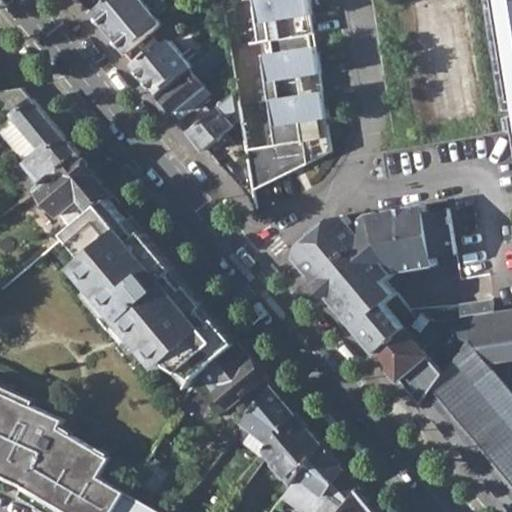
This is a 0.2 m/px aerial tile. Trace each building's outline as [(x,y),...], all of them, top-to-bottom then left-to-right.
[(81,0),(89,9),(99,0),(81,0)] [(108,0),(93,13),(127,55),(163,24),(142,0),(108,0)] [(249,150),(253,178),(289,172),(290,174),(334,151),(319,46),(314,47),(311,35),(317,33),(312,0),(259,0),(260,6),(257,6),(259,18),(262,17),(265,42),(273,41),(276,53),(268,54),(269,64),(266,64),(268,76),(271,76),(276,109),(273,110),(275,121),(278,121),(282,145),(249,150)] [(511,0),(498,0),(511,85),(511,0)] [(162,96),(176,113),(206,88),(201,82),(233,54),(230,39),(195,69),(162,96)] [(162,96),(195,69),(173,42),(159,54),(156,51),(137,67),(162,96)] [(81,152),(26,86),(0,88),(0,110),(9,120),(0,127),(0,130),(27,163),(14,174),(31,194),(38,190),(44,184),(81,152)] [(214,116),(225,108),(215,95),(213,96),(206,88),(176,113),(183,121),(204,104),(214,116)] [(235,125),(243,117),(240,94),(225,108),(214,116),(193,134),(208,151),(237,126),(235,125)] [(183,121),(193,134),(214,116),(204,104),(183,121)] [(38,190),(61,216),(81,197),(94,212),(112,197),(117,193),(81,152),(44,184),(38,190)] [(253,178),(255,191),(290,174),(289,172),(253,178)] [(203,374),(241,343),(174,263),(147,230),(142,234),(112,197),(94,212),(76,227),(88,241),(82,246),(89,255),(77,265),(116,311),(120,309),(128,319),(124,321),(163,368),(171,361),(175,366),(198,378),(203,374)] [(429,208),(370,217),(356,229),(347,218),(335,219),(302,248),(300,261),(381,357),(409,332),(387,308),(399,297),(388,284),(399,275),(439,270),(438,261),(460,258),(452,212),(430,215),(429,208)] [(76,227),(70,231),(82,246),(88,241),(76,227)] [(462,321),(498,315),(496,302),(461,307),(462,321)] [(511,511),(511,392),(488,365),(511,361),(511,312),(498,315),(462,321),(465,331),(453,334),(469,344),(424,408),(510,511),(511,511)] [(381,357),(413,395),(432,379),(422,366),(430,358),(409,332),(381,357)] [(241,343),(203,374),(230,405),(268,374),(241,343)] [(220,413),(230,405),(203,374),(198,378),(187,396),(197,403),(205,396),(220,413)] [(239,436),(246,442),(255,429),(272,442),(297,409),(277,386),(239,436)] [(0,463),(7,466),(4,473),(27,484),(24,491),(44,502),(40,508),(46,511),(117,511),(130,492),(104,476),(115,458),(74,434),(72,437),(62,431),(67,419),(28,401),(27,404),(0,392),(0,463)] [(270,454),(294,481),(324,441),(297,409),(272,442),(266,449),(270,454)] [(266,449),(272,442),(255,429),(246,442),(263,455),(266,449)] [(283,496),(307,511),(347,511),(364,488),(324,441),(294,481),(283,496)] [(347,511),(384,511),(364,488),(347,511)]
